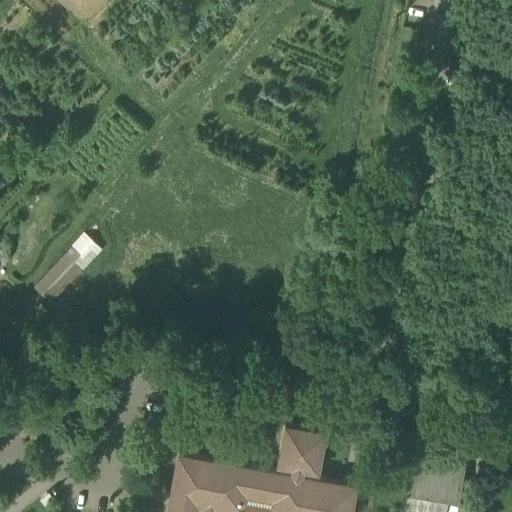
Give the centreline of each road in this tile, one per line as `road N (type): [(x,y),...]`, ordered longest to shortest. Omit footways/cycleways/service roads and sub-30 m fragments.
road 1 (unclassified): [(450,0),(393,319),(378,359),(353,378),(249,390),(66,350),(0,396)]
road 2 (unknown): [(511,446),(312,387)]
